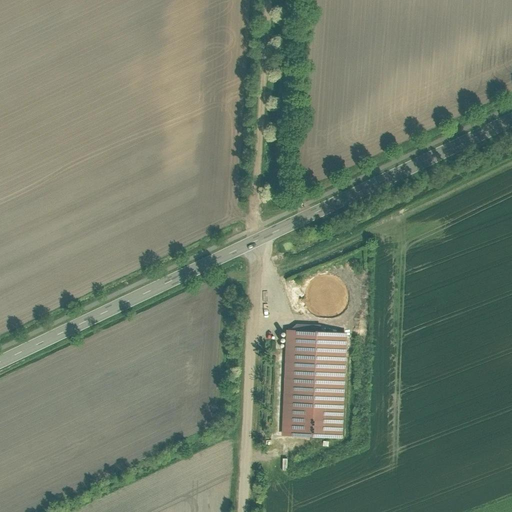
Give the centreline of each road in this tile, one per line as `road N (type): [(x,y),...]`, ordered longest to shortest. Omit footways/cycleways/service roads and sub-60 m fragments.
road 1 (tertiary): [(257,242),(0,364)]
road 2 (tertiary): [(511,122),(257,242)]
road 3 (unclassified): [(241,511),(257,242)]
road 4 (track): [(257,242),(268,0)]
